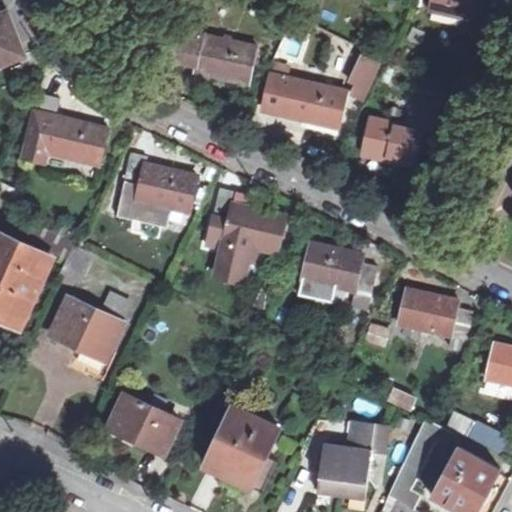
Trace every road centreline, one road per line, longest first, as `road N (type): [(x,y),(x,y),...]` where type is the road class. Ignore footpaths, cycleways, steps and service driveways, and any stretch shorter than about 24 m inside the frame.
road 1 (residential): [(459,255),(125,96),(58,38),(32,0)]
road 2 (residential): [(123,511),(0,453)]
road 3 (residential): [(459,255),(511,142)]
